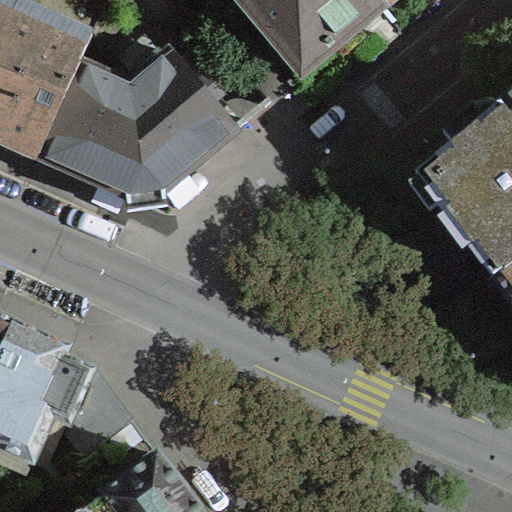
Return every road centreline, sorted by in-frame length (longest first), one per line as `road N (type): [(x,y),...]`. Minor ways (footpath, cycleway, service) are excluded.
road 1 (residential): [(184,308),(328,147),(507,0)]
road 2 (residential): [(511,460),(184,308)]
road 3 (residential): [(184,308),(0,226)]
